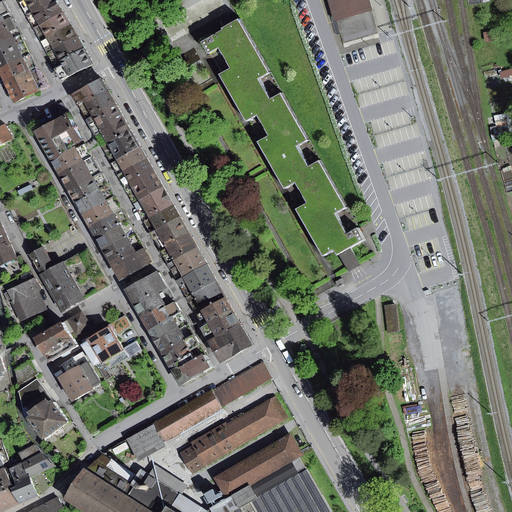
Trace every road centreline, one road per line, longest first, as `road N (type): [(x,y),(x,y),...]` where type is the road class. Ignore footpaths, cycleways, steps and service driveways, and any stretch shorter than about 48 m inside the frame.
road 1 (residential): [(18,110),(180,395)]
road 2 (residential): [(225,370),(61,90)]
road 3 (primary): [(116,62),(271,344)]
road 4 (residential): [(313,0),(399,242),(393,270),(375,285)]
road 5 (residential): [(0,203),(61,318),(29,335),(95,443)]
road 6 (primary): [(271,344),(372,511)]
